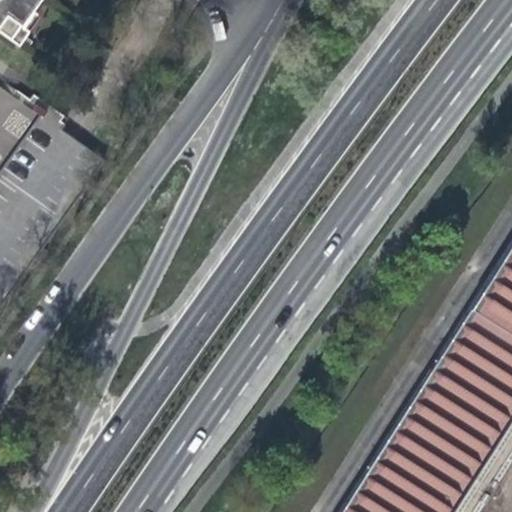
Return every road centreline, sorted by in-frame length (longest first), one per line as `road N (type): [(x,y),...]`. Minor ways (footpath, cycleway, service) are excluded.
road 1 (primary): [(433,0),(205,292),(59,511)]
road 2 (primary): [(173,452),(501,0)]
road 3 (primary): [(173,452),(511,31)]
road 4 (primary): [(252,49),(225,122),(20,511)]
road 5 (residential): [(252,49),(0,393)]
